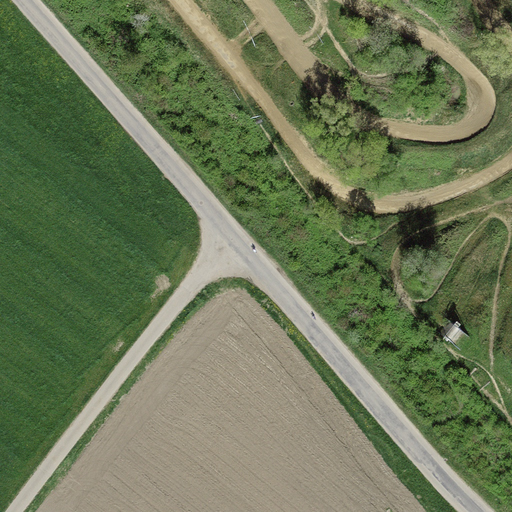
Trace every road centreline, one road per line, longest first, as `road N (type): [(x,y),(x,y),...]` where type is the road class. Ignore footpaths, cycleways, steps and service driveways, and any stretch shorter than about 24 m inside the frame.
road 1 (unclassified): [(478,511),(235,241)]
road 2 (residential): [(16,511),(235,241)]
road 3 (unclassified): [(235,241),(20,0)]
